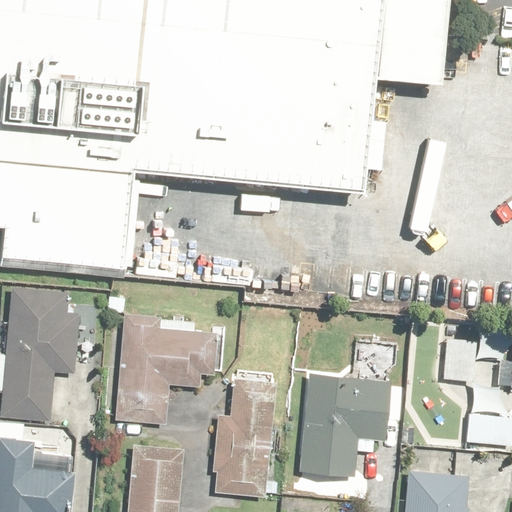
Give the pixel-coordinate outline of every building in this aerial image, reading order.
[(0,0),(0,240),(112,250),(117,211),(121,175),(360,193),(369,75),(432,80),(435,38),(437,0),(0,0)] [(0,434),(20,435),(22,390),(42,391),(45,311),(25,310),(0,308),(0,434)] [(131,441),(132,405),(160,408),(188,387),(186,354),(133,351),(133,338),(88,337),(86,440),(131,441)] [(476,343),(446,340),(443,380),(473,383),(476,343)] [(511,452),(511,357),(481,355),(477,414),(511,415),(511,444),(511,452)] [(323,396),(271,394),(268,497),(319,498),(321,452),(328,454),(358,440),(358,399),(323,396)] [(201,395),(200,436),(184,437),(185,511),(235,511),(237,396),(201,395)] [(0,511),(41,511),(44,490),(22,488),(20,477),(12,474),(7,470),(1,469),(2,457),(0,457),(0,511)] [(145,511),(148,469),(99,466),(96,511),(145,511)] [(433,511),(434,497),(371,494),(370,511),(433,511)]
